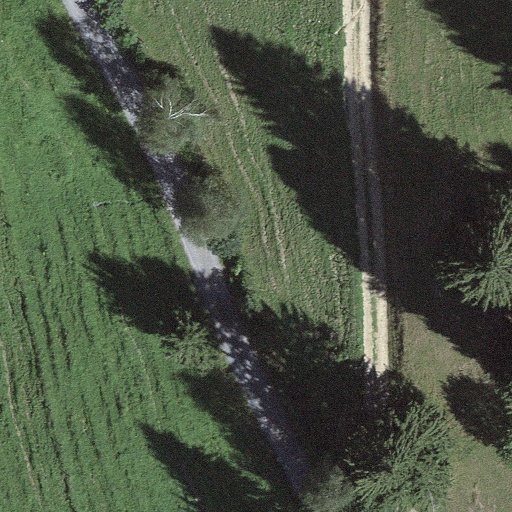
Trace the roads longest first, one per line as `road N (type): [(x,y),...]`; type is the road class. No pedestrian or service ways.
road 1 (track): [(78,0),(275,434),(321,511)]
road 2 (track): [(355,0),(374,367),(405,511)]
